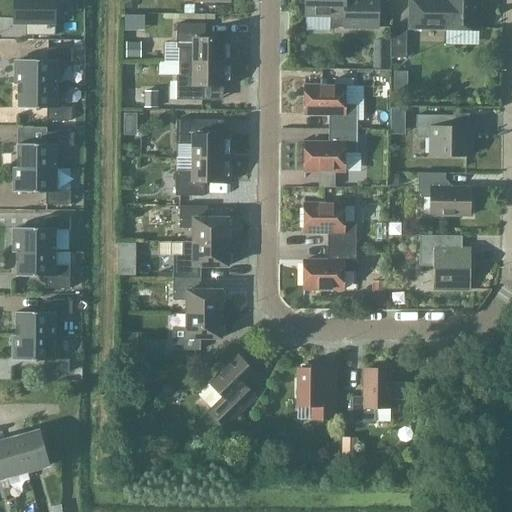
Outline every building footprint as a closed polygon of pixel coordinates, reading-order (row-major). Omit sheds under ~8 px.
[(13,0),(13,23),(25,23),(25,35),(54,35),(54,0),(13,0)] [(304,0),(305,15),(330,15),(330,27),(378,27),(378,3),(345,2),(344,0),(304,0)] [(410,0),(410,27),(445,28),(445,29),(478,30),(478,0),(410,0)] [(176,24),(176,48),(178,48),(178,62),(229,62),(229,38),(205,38),(205,24),(176,24)] [(390,26),(390,58),(406,58),(406,26),(390,26)] [(157,36),(157,69),(175,69),(175,37),(157,36)] [(13,60),(13,84),(57,84),(57,61),(71,62),(71,48),(47,48),(46,60),(13,60)] [(176,75),(176,100),(202,100),(202,86),(229,86),(229,62),(178,62),(178,75),(176,75)] [(13,84),(17,84),(17,108),(46,108),(46,120),(71,120),(71,107),(57,107),(57,84),(13,84)] [(304,86),(304,114),(328,114),(328,128),(356,129),(356,104),(344,104),(345,86),(304,86)] [(416,115),(415,137),(430,137),(430,155),(470,155),(470,127),(444,127),(444,115),(416,115)] [(176,120),(175,144),(192,144),(192,158),(228,158),(228,134),(204,134),(204,120),(176,120)] [(304,142),(304,171),(344,171),(344,153),(356,153),(356,150),(368,150),(368,129),(356,129),(328,128),(328,142),(304,142)] [(12,167),(12,168),(56,168),(61,168),(61,145),(73,145),(73,132),(46,132),(46,144),(16,144),(16,167),(12,167)] [(175,171),(175,196),(201,196),(201,182),(228,182),(228,158),(192,158),(192,171),(175,171)] [(12,168),(12,192),(45,192),(45,204),(70,204),(70,191),(70,168),(61,168),(56,168),(12,168)] [(418,173),(418,197),(430,197),(429,215),(469,215),(470,187),(445,187),(445,173),(418,173)] [(303,203),(303,232),(327,232),(327,246),(355,247),(355,222),(343,222),(344,204),(303,203)] [(179,206),(179,228),(193,228),(193,242),(227,242),(228,218),(206,218),(207,206),(179,206)] [(395,225),(396,212),(383,212),(382,225),(395,225)] [(11,228),(11,252),(55,252),(56,229),(69,230),(69,216),(45,216),(45,228),(11,228)] [(419,235),(419,266),(434,266),(434,289),(469,289),(469,263),(461,262),(461,236),(419,235)] [(172,255),(172,278),(200,278),(200,266),(227,266),(227,242),(193,242),(182,242),(181,255),(172,255)] [(118,244),(117,274),(133,274),(134,244),(118,244)] [(303,260),(303,289),(343,289),(343,271),(355,271),(355,247),(327,246),(327,260),(303,260)] [(11,252),(15,252),(15,276),(44,276),(44,288),(69,288),(69,265),(55,265),(55,252),(11,252)] [(172,278),(172,300),(186,300),(186,314),(221,314),(221,290),(200,290),(200,278),(172,278)] [(11,335),(55,336),(60,336),(60,313),(71,314),(72,300),(44,300),(44,312),(15,312),(15,335),(11,335)] [(172,327),(172,350),(199,350),(199,338),(221,338),(221,314),(186,314),(186,327),(172,327)] [(11,335),(10,360),(44,360),(43,372),(68,372),(68,359),(55,359),(55,336),(11,335)] [(222,396),(207,410),(224,427),(249,403),(255,396),(246,386),(257,375),(237,355),(209,383),(222,396)] [(297,368),(297,406),(312,406),(312,419),(333,419),(334,368),(297,368)] [(350,397),(350,421),(374,421),(374,408),(390,408),(390,400),(408,400),(408,383),(390,383),(390,369),(363,368),(363,397),(350,397)] [(322,449),(353,446),(351,427),(321,430),(322,449)] [(38,430),(17,437),(26,471),(48,465),(38,430)] [(17,437),(0,441),(0,456),(6,477),(26,471),(17,437)]
